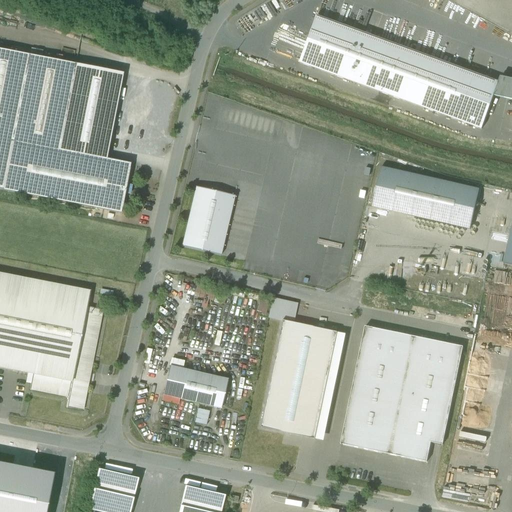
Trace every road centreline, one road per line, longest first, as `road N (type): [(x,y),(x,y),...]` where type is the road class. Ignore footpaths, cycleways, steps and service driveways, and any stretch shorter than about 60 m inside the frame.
road 1 (residential): [(409,511),(110,450)]
road 2 (residential): [(239,0),(217,18),(198,58),(151,260)]
road 3 (residential): [(348,298),(151,260)]
road 4 (residential): [(151,260),(110,450)]
